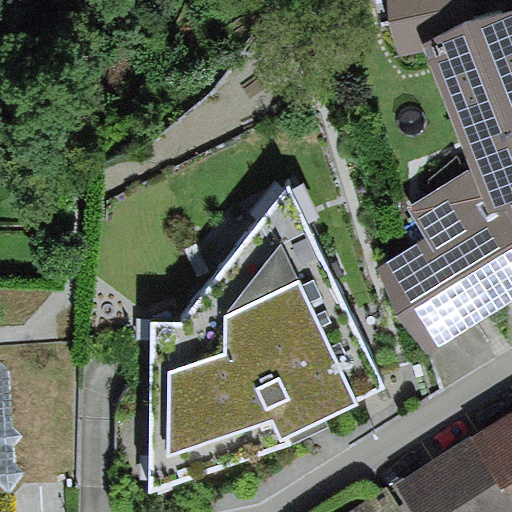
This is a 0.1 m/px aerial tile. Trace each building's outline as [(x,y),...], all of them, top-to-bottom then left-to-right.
[(477,36),(473,0),(393,0),(399,44),(477,36)] [(389,270),(430,344),(511,298),(511,26),(437,54),(495,212),(389,270)] [(146,350),(149,493),(283,444),(392,385),(291,179),(180,317),(146,316),(146,350)] [(511,511),(511,417),(479,439),(473,430),(398,477),(420,511),(511,511)] [(407,511),(388,483),(345,511),(407,511)]
